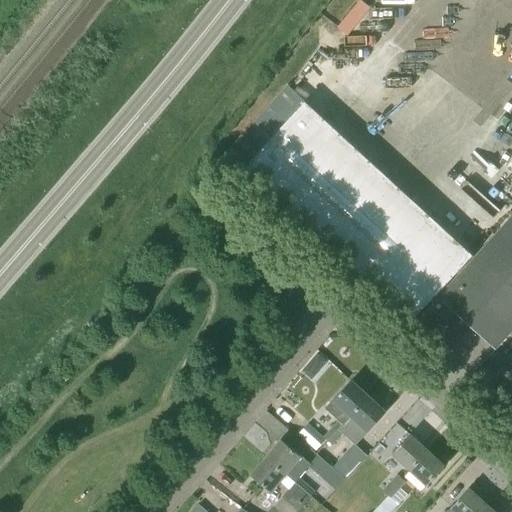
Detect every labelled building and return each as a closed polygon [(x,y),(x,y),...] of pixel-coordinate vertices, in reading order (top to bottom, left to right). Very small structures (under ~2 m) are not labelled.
[(348,36),(370,8),(360,0),(359,0),(337,27),(348,36)] [(408,329),(475,254),(304,95),(238,175),(408,329)] [(511,95),(485,138),(456,186),(501,228),(511,216),(511,95)] [(496,349),(510,334),(511,332),(511,216),(501,228),(416,320),(440,342),(462,318),(496,349)] [(325,437),(328,441),(350,417),(369,396),(351,380),(333,401),(326,409),(339,421),(325,437)] [(333,445),(348,429),(361,441),(387,412),(369,396),(350,417),(328,441),(333,445)] [(409,470),(428,450),(410,434),(392,454),(409,470)] [(300,478),(309,468),(308,467),(310,465),(302,458),(303,457),(281,439),(266,457),(287,475),(296,482),(293,486),(301,493),(308,485),(300,478)] [(333,468),(346,479),(367,456),(356,446),(355,444),(333,468)] [(428,450),(409,470),(427,486),(445,466),(428,450)] [(318,456),(310,465),(308,467),(309,468),(336,491),(346,479),(333,468),(332,468),(318,456)] [(287,475),(266,457),(250,475),(272,493),(287,475)] [(398,491),(402,487),(406,483),(397,475),(390,483),(398,491)] [(391,499),(398,491),(390,483),(382,491),(388,496),(391,499)] [(301,493),(293,486),(282,498),(298,511),(299,511),(316,492),(308,485),(301,493)] [(447,511),(479,511),(487,504),(469,488),(447,511)] [(391,511),(398,505),(391,499),(388,496),(373,511),(391,511)]
